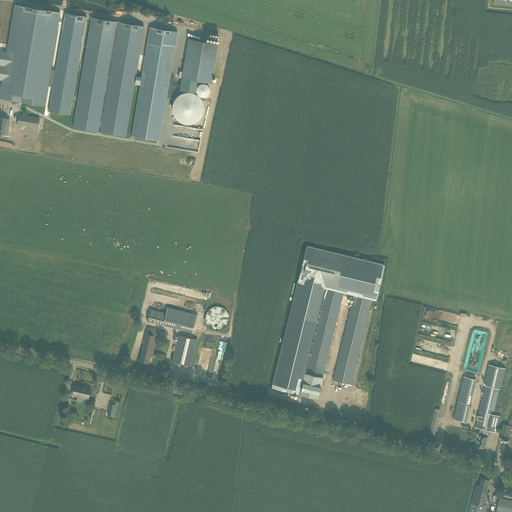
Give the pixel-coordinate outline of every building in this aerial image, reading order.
[(60,12),(14,4),(6,52),(1,51),(0,59),(0,80),(2,80),(0,90),(0,98),(44,106),(60,12)] [(65,13),(49,111),(70,115),(86,16),(65,13)] [(91,17),(73,127),(125,136),(134,84),(140,85),(141,77),(135,77),(144,26),(91,17)] [(150,27),(141,77),(140,85),(131,136),(159,141),(177,32),(150,27)] [(215,43),(188,39),(182,78),(211,83),(218,44),(215,43)] [(172,109),(172,111),(173,114),(174,116),(175,118),(177,120),(178,121),(181,123),(183,124),(186,124),(188,124),(191,124),(194,123),(196,122),(198,121),(200,119),(201,117),(202,115),(203,112),(204,110),(204,107),(203,104),(202,102),(201,99),(200,97),(198,96),(196,94),(194,93),(192,93),(189,92),(186,92),(184,93),(182,94),(179,95),(177,96),(176,98),(174,99),(173,102),(172,104),(172,106),(172,109)] [(1,117),(0,117),(0,134),(4,135),(5,130),(8,131),(9,119),(7,119),(7,118),(6,118),(7,116),(2,115),(1,117)] [(17,124),(29,126),(38,127),(39,119),(30,117),(19,115),(17,124)] [(343,293),(343,292),(353,295),(333,375),(332,380),(351,384),(352,379),(371,299),(376,300),(384,265),(307,246),(271,388),(318,399),(323,378),(322,378),(343,293)] [(231,324),(222,304),(204,312),(211,328),(217,326),(218,329),(231,324)] [(166,313),(150,309),(147,321),(192,333),(197,315),(167,307),(166,313)] [(148,363),(149,358),(150,356),(153,356),(159,331),(147,328),(139,361),(148,363)] [(178,335),(173,356),(172,361),(191,366),(197,340),(178,335)] [(473,432),(472,435),(476,436),(475,442),(474,445),(476,446),(484,448),(485,444),(486,444),(487,442),(488,435),(489,435),(490,431),(496,432),(499,423),(500,416),(494,414),(500,386),(502,386),(505,369),(506,369),(501,367),(488,364),(484,382),(486,382),(476,422),(475,427),(481,428),(479,434),(473,432)] [(453,419),(466,422),(476,379),(463,376),(453,419)] [(74,385),(72,395),(77,396),(80,397),(81,396),(88,397),(90,388),(85,387),(85,388),(74,385)] [(434,408),(430,433),(435,434),(439,409),(434,408)] [(511,415),(511,420),(509,419),(508,425),(503,424),(500,438),(509,440),(511,426),(511,415)] [(92,433),(87,454),(106,459),(112,438),(92,433)] [(104,511),(141,511),(150,470),(149,470),(150,464),(134,461),(135,454),(112,450),(105,489),(109,490),(104,511)] [(86,463),(82,483),(95,486),(100,466),(86,463)] [(481,478),(480,483),(479,486),(475,485),(467,511),(482,511),(484,506),(483,506),(489,480),(481,478)] [(495,511),(511,511),(511,500),(498,498),(495,511)]
